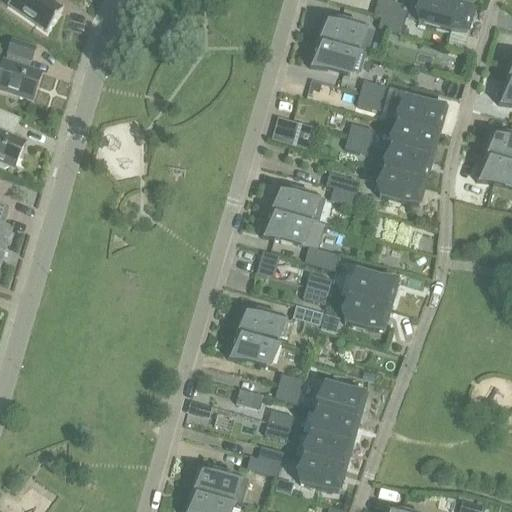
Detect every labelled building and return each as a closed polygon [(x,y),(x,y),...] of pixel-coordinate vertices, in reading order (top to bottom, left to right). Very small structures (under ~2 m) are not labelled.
[(12,0),(8,7),(47,35),(62,12),(45,0),(12,0)] [(373,17),(381,19),(404,26),(409,9),(378,1),(373,17)] [(474,15),(425,1),(418,27),(448,35),(467,37),(474,15)] [(404,26),(381,19),(377,32),(401,38),(404,26)] [(316,43),(356,54),(363,29),(341,23),(322,21),(316,43)] [(3,63),(0,72),(0,92),(32,103),(41,76),(26,71),(29,62),(31,63),(35,51),(12,43),(5,64),(3,63)] [(365,56),(356,54),(316,43),(309,70),(328,72),(349,78),(350,74),(360,76),(365,56)] [(511,82),(505,80),(497,107),(511,109),(511,82)] [(363,84),(359,96),(383,103),(386,90),(363,84)] [(383,103),(359,96),(356,109),(379,115),(383,103)] [(406,104),(399,129),(439,140),(447,112),(427,110),(406,104)] [(0,168),(5,171),(9,169),(14,171),(25,144),(11,138),(18,121),(0,113),(0,168)] [(347,140),(370,146),(374,134),(351,127),(347,140)] [(439,140),(399,129),(392,152),(432,164),(439,140)] [(483,157),(511,165),(511,138),(509,138),(489,135),(483,157)] [(370,146),(347,140),(344,152),(367,159),(370,146)] [(392,152),(386,176),(425,187),(432,164),(392,152)] [(511,165),(483,157),(476,185),(495,187),(511,191),(511,165)] [(425,187),(386,176),(379,201),(400,207),(419,209),(425,187)] [(325,189),(333,192),(356,198),(359,186),(329,177),(325,189)] [(317,226),(324,202),(294,194),(275,191),(269,213),(317,226)] [(356,198),(333,192),(329,204),(353,210),(356,198)] [(0,258),(3,260),(7,246),(10,247),(13,238),(10,237),(12,233),(1,230),(6,213),(3,212),(4,209),(0,207),(0,258)] [(302,249),(302,248),(308,250),(317,253),(324,228),(317,226),(269,213),(261,240),(280,243),(302,249)] [(308,250),(304,267),(334,275),(339,259),(317,253),(308,250)] [(309,277),(305,290),(329,296),(332,284),(309,277)] [(357,278),(351,302),(390,313),(398,286),(379,284),(357,278)] [(329,296),(305,290),(302,302),(325,308),(329,296)] [(390,313),(351,302),(344,327),(365,333),(384,335),(390,313)] [(296,309),(292,322),(319,330),(323,317),(296,309)] [(235,334),(275,345),(282,321),(260,315),(241,312),(235,334)] [(268,370),(275,345),(235,334),(227,361),(246,364),(268,370)] [(281,378),(278,390),(301,396),(304,384),(281,378)] [(297,409),(301,396),(278,390),(274,402),(297,409)] [(326,390),(319,415),(359,426),(367,399),(347,396),(326,390)] [(271,414),(267,426),(290,433),(294,420),(271,414)] [(312,439),(352,450),(359,426),(319,415),(312,439)] [(290,433),(267,426),(264,438),(287,445),(290,433)] [(312,439),(306,463),(346,474),(352,450),(312,439)] [(257,462),(280,469),(284,456),(261,450),(257,462)] [(280,469),(257,462),(250,460),(246,472),(277,481),(280,469)] [(346,474),(306,463),(299,487),(320,493),(339,495),(346,474)] [(196,472),(190,493),(230,505),(231,503),(241,506),(247,483),(215,474),(196,472)] [(228,511),(230,505),(190,493),(185,511),(228,511)]
